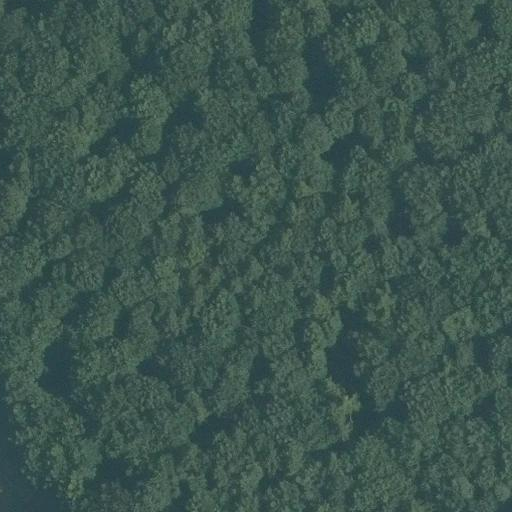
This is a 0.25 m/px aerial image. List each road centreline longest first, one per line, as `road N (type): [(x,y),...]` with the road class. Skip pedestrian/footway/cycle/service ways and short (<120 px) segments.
road 1 (track): [(0,298),(68,374),(128,511)]
road 2 (track): [(68,374),(251,236)]
